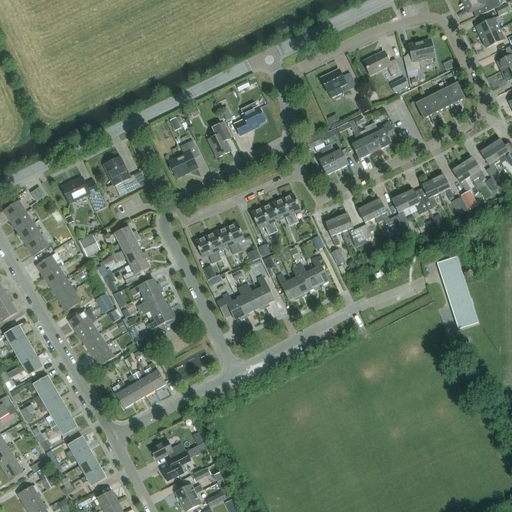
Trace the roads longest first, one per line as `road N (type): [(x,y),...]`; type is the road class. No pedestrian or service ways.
road 1 (residential): [(300,172),(318,200),(474,123),(483,100),(447,28),(430,18),(372,32),(280,77)]
road 2 (unclassified): [(0,187),(268,55)]
road 3 (residential): [(113,438),(0,245)]
road 4 (residential): [(240,367),(165,232),(166,210),(177,202)]
road 5 (residential): [(240,367),(410,285)]
road 6 (residential): [(177,202),(186,223),(300,172)]
road 7 (residential): [(113,438),(240,367)]
road 8 (unclassified): [(268,55),(382,0)]
road 9 (residential): [(177,202),(284,144)]
